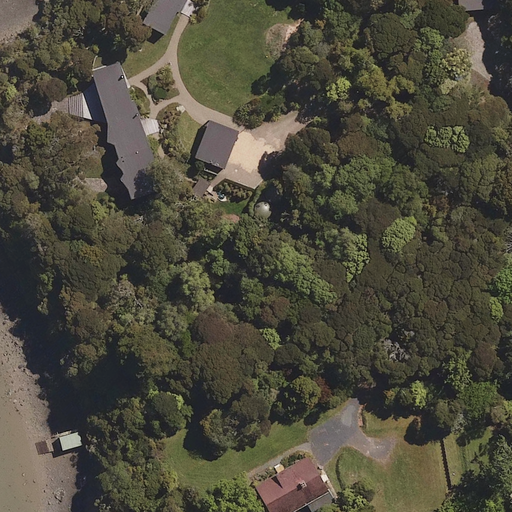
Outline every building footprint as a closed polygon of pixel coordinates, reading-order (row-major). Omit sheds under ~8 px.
[(182,0),(157,0),(147,21),(166,31),(182,0)] [(497,0),(460,0),(461,9),(498,7),(497,0)] [(163,188),(119,62),(92,72),(119,149),(114,150),(132,199),(163,188)] [(239,132),(210,121),(196,157),(225,168),(239,132)] [(83,445),(80,431),(60,436),(63,449),(83,445)] [(292,511),(329,492),(310,456),(256,484),(271,511),(292,511)]
